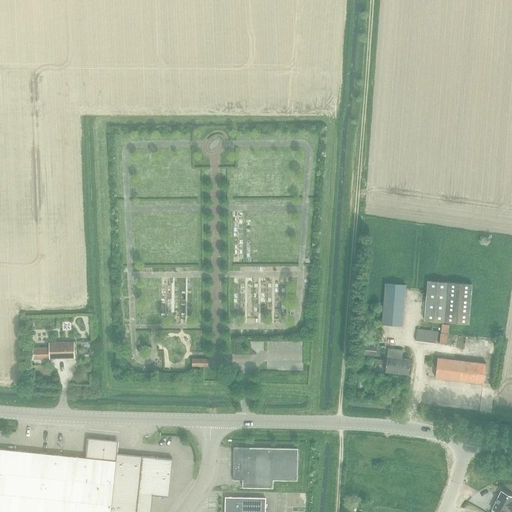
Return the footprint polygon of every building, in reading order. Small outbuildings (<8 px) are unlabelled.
[(427,280),(424,321),(468,324),(471,284),(427,280)] [(405,285),(385,284),(382,324),(402,325),(405,285)] [(417,329),(415,341),(436,343),(438,332),(417,329)] [(440,333),(439,343),(447,344),(448,334),(440,333)] [(48,348),(33,349),(33,359),(75,358),(75,339),(48,340),(48,348)] [(364,344),(363,354),(375,355),(377,345),(364,344)] [(385,371),(408,374),(410,359),(402,358),(403,350),(388,348),(385,371)] [(437,358),(435,378),(483,383),(485,364),(437,358)] [(85,458),(115,461),(117,441),(86,438),(85,458)] [(232,479),(242,480),(242,488),(272,488),(273,480),(297,480),(297,449),(233,448),(232,479)] [(85,458),(0,449),(0,511),(150,511),(153,495),(168,497),(172,459),(142,455),(141,464),(115,461),(85,458)] [(511,496),(500,491),(492,509),(498,511),(507,511),(508,511),(511,511),(511,496)] [(264,511),(265,498),(225,497),(224,511),(264,511)]
